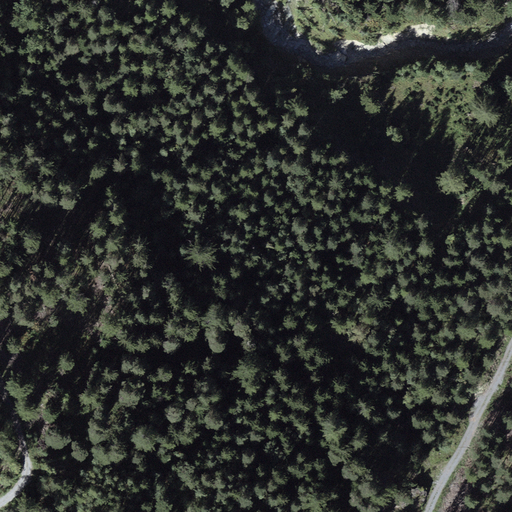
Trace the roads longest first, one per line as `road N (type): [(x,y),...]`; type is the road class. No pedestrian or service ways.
road 1 (track): [(426,511),(511,339)]
road 2 (track): [(0,362),(27,441),(19,481),(0,497)]
